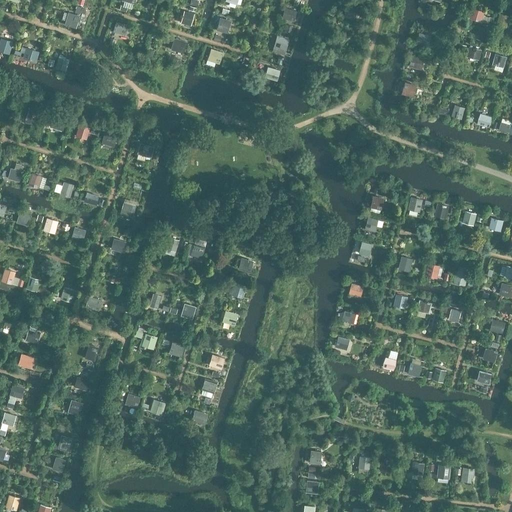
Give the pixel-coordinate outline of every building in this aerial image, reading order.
[(127,7),(134,8),(135,0),(123,0),(121,9),(127,10),(127,7)] [(465,1),(462,14),(472,17),(476,4),(465,1)] [(75,5),(63,2),(60,12),(73,16),(75,5)] [(181,4),(176,17),(190,22),(194,8),(181,4)] [(347,6),(346,17),(357,18),(358,7),(347,6)] [(285,7),(282,17),(294,20),(297,10),(285,7)] [(496,25),(507,27),(510,14),(499,12),(496,25)] [(228,32),(232,19),(221,15),(216,28),(228,32)] [(127,24),(115,20),(111,34),(123,37),(127,24)] [(430,44),(431,33),(418,31),(417,42),(430,44)] [(184,38),(171,34),(168,48),(181,52),(184,38)] [(276,49),(279,38),(268,35),(265,45),(276,49)] [(220,47),(206,43),(202,59),(216,62),(220,47)] [(471,44),(467,59),(479,63),(483,48),(471,44)] [(503,47),(491,44),(488,55),(500,59),(503,47)] [(37,61),(40,50),(27,46),(23,57),(37,61)] [(419,65),(422,54),(410,51),(407,61),(419,65)] [(63,55),(51,52),(48,62),(61,66),(63,55)] [(265,75),(278,80),(282,70),(269,65),(265,75)] [(405,80),(402,93),(414,96),(418,83),(405,80)] [(455,111),(458,101),(446,97),(443,108),(455,111)] [(24,106),(20,118),(32,122),(35,110),(24,106)] [(59,116),(46,112),(43,123),(56,126),(59,116)] [(477,123),(490,126),(493,115),(480,112),(477,123)] [(505,129),(509,119),(497,115),(494,126),(505,129)] [(80,122),(76,135),(87,138),(91,126),(80,122)] [(108,130),(96,126),(93,137),(105,140),(108,130)] [(147,144),(135,140),(132,151),(144,154),(147,144)] [(25,160),(13,157),(10,167),(22,171),(25,160)] [(69,173),(56,170),(53,180),(66,183),(69,173)] [(218,182),(233,179),(232,171),(216,174),(218,182)] [(29,184),(49,187),(51,176),(31,172),(29,184)] [(378,193),(367,190),(364,203),(375,205),(378,193)] [(85,201),(102,204),(104,195),(87,191),(85,201)] [(419,215),(423,198),(412,195),(408,213),(419,215)] [(121,212),(134,215),(138,201),(125,197),(121,212)] [(442,204),(430,202),(428,213),(440,215),(442,204)] [(24,209),(11,205),(8,216),(21,219),(24,209)] [(474,224),(477,212),(465,209),(462,222),(474,224)] [(496,225),(499,214),(488,211),(484,221),(496,225)] [(47,216),(44,229),(56,232),(59,219),(47,216)] [(383,225),(384,218),(368,216),(366,228),(376,229),(377,224),(383,225)] [(77,226),(64,223),(61,233),(74,236),(77,226)] [(124,235),(108,230),(103,244),(120,249),(124,235)] [(173,236),(160,232),(157,243),(170,246),(173,236)] [(355,235),(352,248),(363,251),(366,238),(355,235)] [(203,257),(206,246),(191,241),(188,252),(203,257)] [(247,258),(234,255),(232,265),(244,269),(247,258)] [(400,255),(397,268),(411,272),(414,259),(400,255)] [(428,261),(425,274),(438,277),(440,263),(428,261)] [(451,276),(454,266),(443,263),(439,273),(451,276)] [(453,281),(467,284),(469,269),(456,267),(453,281)] [(38,273),(25,270),(22,280),(35,284),(38,273)] [(349,292),(362,295),(365,284),(352,281),(349,292)] [(233,295),(245,296),(247,283),(234,282),(233,295)] [(511,295),(511,284),(502,282),(499,293),(511,295)] [(73,301),(77,288),(65,284),(61,297),(73,301)] [(154,291),(150,304),(159,307),(162,294),(154,291)] [(397,292),(394,304),(406,307),(409,295),(397,292)] [(104,296),(91,293),(88,303),(101,307),(104,296)] [(420,308),(423,298),(412,295),(409,305),(420,308)] [(175,309),(188,313),(192,300),(179,296),(175,309)] [(230,310),(217,306),(214,317),(227,320),(230,310)] [(450,306),(449,317),(453,317),(452,324),(460,325),(463,308),(450,306)] [(356,311),(343,308),(340,318),(353,322),(356,311)] [(503,333),(506,320),(492,318),(490,331),(503,333)] [(39,326),(24,321),(20,335),(35,339),(39,326)] [(150,329),(137,325),(134,336),(147,339),(150,329)] [(349,339),(337,335),(334,346),(346,349),(349,339)] [(170,352),(183,355),(186,343),(172,340),(170,352)] [(493,341),(492,346),(487,344),(482,357),(495,361),(500,343),(493,341)] [(85,355),(95,359),(100,346),(90,342),(85,355)] [(394,353),(381,350),(378,360),(391,364),(394,353)] [(22,351),(19,363),(31,367),(35,356),(22,351)] [(224,358),(212,354),(209,365),(221,369),(224,358)] [(419,375),(422,364),(411,361),(408,372),(419,375)] [(445,364),(433,361),(430,371),(443,375),(445,364)] [(483,367),(470,363),(468,374),(480,377),(483,367)] [(82,373),(70,369),(67,380),(79,383),(82,373)] [(23,378),(9,374),(5,388),(19,392),(23,378)] [(200,387),(203,387),(202,394),(214,396),(217,380),(201,378),(200,387)] [(135,391),(122,387),(119,398),(132,401),(135,391)] [(13,408),(18,396),(11,394),(7,405),(13,408)] [(154,397),(150,410),(163,414),(167,401),(154,397)] [(68,410),(80,413),(84,401),(72,398),(68,410)] [(199,406),(186,402),(184,413),(196,416),(199,406)] [(9,423),(14,425),(17,413),(5,410),(0,429),(0,433),(6,435),(9,423)] [(67,429),(55,425),(51,441),(63,444),(67,429)] [(319,442),(309,440),(307,451),(318,452),(319,442)] [(375,453),(375,466),(388,466),(388,453),(375,453)] [(360,454),(359,466),(370,467),(371,455),(360,454)] [(57,455),(53,467),(63,471),(67,458),(57,455)] [(411,471),(424,473),(426,462),(413,459),(411,471)] [(432,460),(432,473),(445,473),(445,460),(432,460)] [(463,466),(462,480),(475,481),(475,466),(463,466)] [(306,491),(318,493),(320,480),(308,478),(306,491)] [(27,496),(9,491),(5,505),(23,510),(27,496)] [(48,511),(51,501),(35,497),(31,511),(32,511),(48,511)]
